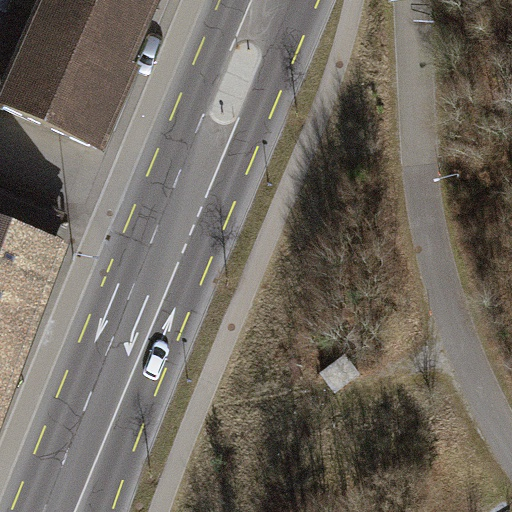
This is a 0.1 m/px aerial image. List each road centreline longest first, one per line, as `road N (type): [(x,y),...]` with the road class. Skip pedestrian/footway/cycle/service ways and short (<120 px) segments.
road 1 (secondary): [(278,0),(65,511)]
road 2 (unclassified): [(412,0),(422,196),(436,270),(459,343),(511,452)]
